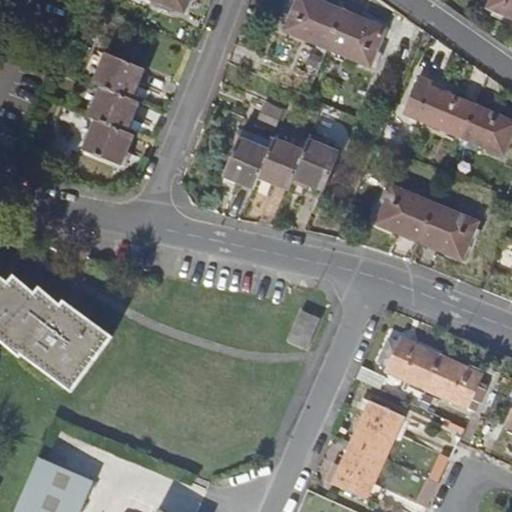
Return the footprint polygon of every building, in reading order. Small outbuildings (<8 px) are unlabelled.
[(188,0),(154,0),(184,12),(188,0)] [(328,47),(344,10),(318,0),(297,0),(285,29),(287,30),(328,47)] [(511,0),(490,0),(488,7),(511,17),(511,0)] [(344,10),(328,47),(370,65),(386,28),(344,10)] [(102,85),(130,98),(143,68),(107,52),(94,82),(102,85)] [(408,115),(465,139),(477,107),(436,90),(438,84),(424,78),(408,115)] [(89,115),(96,119),(125,131),(137,101),(130,98),(102,85),(89,115)] [(511,120),(477,107),(465,139),(504,154),(511,134),(511,120)] [(125,131),(96,119),(84,149),(120,164),(132,134),(125,131)] [(259,176),(269,151),(238,139),(223,175),(255,187),(259,176)] [(290,188),(294,178),(304,152),(274,140),(269,151),(259,176),(290,188)] [(309,141),(304,152),(294,178),(325,190),(339,153),(309,141)] [(434,205),(390,187),(375,224),(419,241),(434,205)] [(477,223),(434,205),(419,241),(462,259),(477,223)] [(22,354),(25,357),(72,392),(114,336),(67,301),(63,306),(41,289),(38,294),(15,277),(10,283),(0,276),(0,340),(1,339),(22,354)] [(301,309),(287,341),(307,350),(321,318),(301,309)] [(427,389),(442,355),(401,337),(398,342),(390,339),(380,360),(388,364),(387,371),(427,389)] [(442,355),(427,389),(469,407),(483,373),(442,355)] [(352,443),(385,458),(402,418),(370,403),(352,443)] [(385,458),(352,443),(333,485),(366,499),(385,458)] [(32,511),(79,511),(93,482),(39,459),(19,506),(32,511)]
